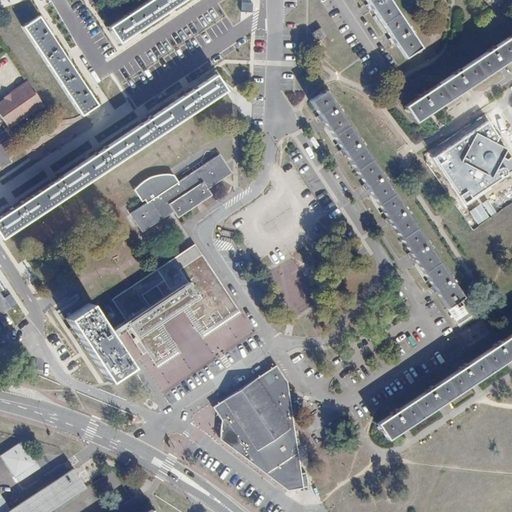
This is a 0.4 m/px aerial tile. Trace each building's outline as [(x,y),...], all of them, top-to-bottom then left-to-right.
[(183,0),(148,0),(107,27),(117,42),(183,0)] [(386,0),(364,0),(404,59),(419,49),(386,0)] [(96,104),(37,16),(22,27),(80,115),(96,104)] [(326,38),(321,31),(312,37),(316,45),(326,38)] [(511,59),(511,36),(406,107),(417,123),(511,59)] [(226,90),(215,75),(0,216),(0,238),(1,239),(226,90)] [(42,103),(27,80),(5,96),(6,98),(0,102),(0,112),(11,127),(42,103)] [(476,319),(325,92),(311,102),(460,328),(476,319)] [(511,157),(487,120),(433,156),(465,204),(511,173),(511,157)] [(232,171),(220,154),(131,214),(142,230),(173,211),(177,217),(211,194),(207,188),(232,171)] [(195,244),(190,247),(213,280),(214,281),(220,291),(231,306),(205,324),(190,302),(183,307),(204,337),(241,312),(195,244)] [(127,320),(130,318),(178,286),(180,287),(187,282),(197,295),(141,334),(157,358),(172,347),(157,326),(162,322),(183,307),(190,302),(205,324),(231,306),(220,291),(214,281),(213,280),(190,247),(140,281),(113,299),(127,320)] [(178,286),(130,318),(132,321),(141,334),(197,295),(187,282),(180,287),(178,286)] [(91,309),(110,336),(115,333),(113,329),(124,322),(108,298),(91,309)] [(88,304),(66,319),(107,381),(130,365),(110,336),(91,309),(88,304)] [(113,329),(115,333),(123,327),(122,326),(125,323),(124,322),(113,329)] [(183,352),(162,322),(157,326),(172,347),(157,358),(162,366),(183,352)] [(511,335),(377,423),(388,440),(511,358),(511,335)] [(291,422),(275,371),(212,416),(224,426),(223,445),(294,498),(306,498),(298,444),(291,422)] [(289,389),(275,371),(291,422),(298,444),(295,428),(289,389)] [(36,468),(39,472),(41,471),(27,450),(25,451),(20,443),(1,456),(20,485),(30,478),(27,474),(36,468)] [(27,474),(30,478),(39,472),(36,468),(27,474)] [(0,511),(47,511),(84,488),(72,469),(8,511),(0,498),(0,511)]
